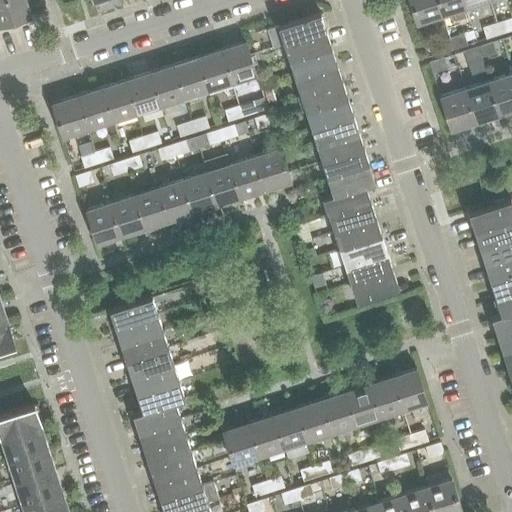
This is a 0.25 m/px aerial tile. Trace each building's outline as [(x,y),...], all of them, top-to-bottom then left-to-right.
[(0,0),(0,23),(34,13),(29,0),(0,0)] [(408,0),(416,23),(441,15),(436,0),(408,0)] [(436,0),(441,15),(465,7),(462,0),(436,0)] [(320,11),(279,24),(284,42),(326,29),(320,11)] [(500,33),(511,29),(511,20),(511,17),(496,21),(500,33)] [(485,38),(500,33),(496,21),(482,26),(485,38)] [(326,29),(284,42),(290,59),(331,46),(326,29)] [(452,48),(467,44),(463,33),(448,37),(452,48)] [(452,48),(448,37),(434,42),(438,53),(452,48)] [(245,40),(220,48),(232,82),(256,74),(245,40)] [(492,40),(477,45),(481,57),(496,52),(492,40)] [(481,57),(477,45),(463,50),(467,61),(481,57)] [(331,46),(290,59),(295,76),(337,63),(331,46)] [(208,89),(232,82),(220,48),(196,56),(208,89)] [(196,56),(172,63),(184,97),(208,89),(196,56)] [(444,56),(429,61),(432,72),(447,67),(444,56)] [(172,63),(148,71),(160,105),(184,97),(172,63)] [(337,63),(295,76),(301,92),(342,79),(337,63)] [(124,79),(136,113),(160,105),(148,71),(124,79)] [(511,71),(488,79),(499,114),(511,109),(511,71)] [(112,121),(136,113),(124,79),(100,87),(112,121)] [(342,79),(301,92),(306,109),(348,96),(342,79)] [(475,122),(499,114),(488,79),(464,87),(475,122)] [(270,86),(262,89),(267,102),(274,100),(270,86)] [(112,121),(100,87),(76,95),(88,129),(112,121)] [(475,122),(464,87),(439,95),(450,130),(475,122)] [(88,129),(76,95),(52,103),(63,137),(88,129)] [(353,113),(348,96),(306,109),(312,126),(353,113)] [(242,116),(257,111),(253,99),(239,104),(242,116)] [(228,121),(242,116),(239,104),(224,109),(228,121)] [(269,112),(254,117),(257,128),(272,123),(269,112)] [(353,113),(312,126),(317,143),(359,130),(353,113)] [(194,131),(209,126),(205,115),(191,120),(194,131)] [(180,136),(194,131),(191,120),(176,124),(180,136)] [(234,123),(220,128),(224,139),(238,135),(234,123)] [(224,139),(220,128),(205,132),(209,144),(224,139)] [(147,147),(161,142),(157,130),(143,135),(147,147)] [(317,143),(323,159),(364,146),(359,130),(317,143)] [(132,151),(147,147),(143,135),(128,140),(132,151)] [(187,138),(172,143),(176,155),(190,150),(187,138)] [(176,155),(172,143),(157,148),(161,160),(176,155)] [(99,162),(113,157),(109,146),(95,150),(99,162)] [(280,146),(255,154),(266,188),(291,180),(280,146)] [(323,159),(328,176),(370,163),(364,146),(323,159)] [(99,162),(95,150),(80,155),(84,167),(99,162)] [(142,165),(138,154),(124,158),(128,170),(142,165)] [(255,154),(231,162),(242,196),(266,188),(255,154)] [(128,170),(124,158),(109,163),(113,175),(128,170)] [(231,162),(207,170),(218,204),(242,196),(231,162)] [(328,176),(334,193),(334,194),(365,184),(376,181),(370,163),(328,176)] [(90,169),(75,174),(78,186),(93,181),(90,169)] [(207,170),(183,177),(194,212),(218,204),(207,170)] [(183,177),(159,185),(170,220),(194,212),(183,177)] [(323,197),(329,215),(370,201),(365,184),(334,194),(334,193),(323,197)] [(159,185),(135,193),(146,227),(170,220),(159,185)] [(302,186),(293,188),(296,197),(305,195),(302,186)] [(135,193),(111,201),(122,235),(146,227),(135,193)] [(469,212),(474,229),(511,216),(511,201),(511,198),(469,212)] [(122,235),(111,201),(86,209),(97,243),(122,235)] [(329,215),(334,232),(376,218),(370,201),(329,215)] [(511,216),(474,229),(479,245),(511,235),(511,216)] [(312,218),(299,223),(305,240),(318,236),(312,218)] [(334,232),(340,248),(381,234),(376,218),(334,232)] [(387,252),(381,234),(340,248),(345,265),(387,252)] [(511,253),(511,235),(479,245),(485,262),(511,253)] [(303,250),(306,259),(317,256),(314,247),(303,250)] [(345,265),(351,282),(392,268),(387,252),(345,265)] [(511,253),(485,262),(490,279),(511,272),(511,253)] [(398,286),(392,268),(351,282),(356,299),(398,286)] [(511,272),(490,279),(495,296),(511,290),(511,272)] [(511,290),(495,296),(501,313),(511,308),(511,290)] [(152,295),(109,309),(115,326),(157,312),(152,295)] [(491,316),(497,332),(511,327),(511,308),(501,313),(491,316)] [(115,326),(120,343),(163,329),(157,312),(115,326)] [(0,347),(14,343),(7,321),(0,323),(0,347)] [(511,346),(511,327),(497,332),(502,349),(511,346)] [(120,343),(126,360),(168,346),(163,329),(120,343)] [(126,360),(131,376),(174,363),(168,346),(126,360)] [(511,346),(502,349),(508,366),(511,364),(511,346)] [(131,376),(137,393),(179,380),(174,363),(131,376)] [(416,367),(391,375),(403,410),(427,402),(416,367)] [(391,375),(367,383),(379,418),(403,410),(391,375)] [(137,393),(142,410),(175,400),(175,401),(185,398),(179,380),(137,393)] [(367,383),(343,391),(354,425),(379,418),(367,383)] [(343,391),(319,398),(331,433),(354,425),(343,391)] [(319,398),(295,406),(306,441),(331,433),(319,398)] [(133,413),(139,430),(180,417),(175,401),(175,400),(142,410),(133,413)] [(0,436),(1,438),(41,426),(34,404),(0,414),(0,436)] [(282,449),(306,441),(295,406),(271,414),(282,449)] [(282,449),(271,414),(247,422),(258,456),(282,449)] [(185,434),(180,417),(139,430),(144,447),(185,434)] [(234,464),(258,456),(247,422),(223,429),(234,464)] [(48,447),(41,426),(1,438),(8,460),(48,447)] [(414,445),(428,440),(424,428),(410,433),(414,445)] [(414,445),(410,433),(395,438),(399,449),(414,445)] [(144,447),(150,464),(191,451),(185,434),(144,447)] [(439,440),(425,445),(429,457),(443,452),(439,440)] [(366,460),(380,455),(376,443),(362,448),(366,460)] [(8,460),(15,482),(55,469),(48,447),(8,460)] [(366,460),(362,448),(347,453),(351,465),(366,460)] [(150,464),(155,481),(196,468),(191,451),(150,464)] [(405,452),(391,456),(395,468),(409,463),(405,452)] [(395,468),(391,456),(376,461),(380,473),(395,468)] [(318,475),(332,470),(328,459),(314,464),(318,475)] [(303,480),(318,475),(314,464),(299,469),(303,480)] [(357,467),(343,472),(347,483),(361,479),(357,467)] [(155,481),(161,498),(202,485),(196,468),(155,481)] [(62,491),(55,469),(15,482),(22,504),(62,491)] [(347,483),(343,472),(329,477),(333,488),(347,483)] [(270,491),(285,486),(281,474),(266,479),(270,491)] [(452,478),(427,486),(435,511),(462,511),(463,511),(452,478)] [(270,491),(266,479),(252,484),(256,496),(270,491)] [(310,483),(295,487),(299,499),(313,494),(310,483)] [(174,511),(207,501),(202,485),(161,498),(165,511),(174,511)] [(435,511),(427,486),(403,493),(409,511),(435,511)] [(299,499),(295,487),(281,492),(284,504),(299,499)] [(22,504),(24,511),(68,511),(62,491),(22,504)] [(409,511),(403,493),(379,501),(382,511),(409,511)] [(249,511),(248,511),(258,511),(265,510),(261,498),(246,503),(249,511)] [(174,511),(210,511),(207,501),(174,511)] [(382,511),(379,501),(355,509),(356,511),(382,511)]
